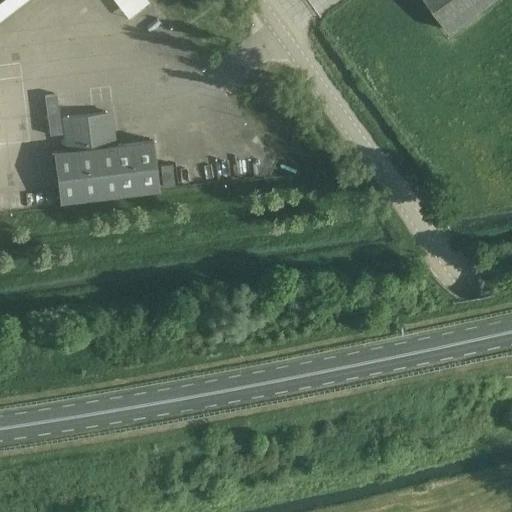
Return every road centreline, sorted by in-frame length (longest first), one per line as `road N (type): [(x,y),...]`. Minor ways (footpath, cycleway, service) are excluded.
road 1 (primary): [(0,430),(511,336)]
road 2 (unclassified): [(511,352),(261,0)]
